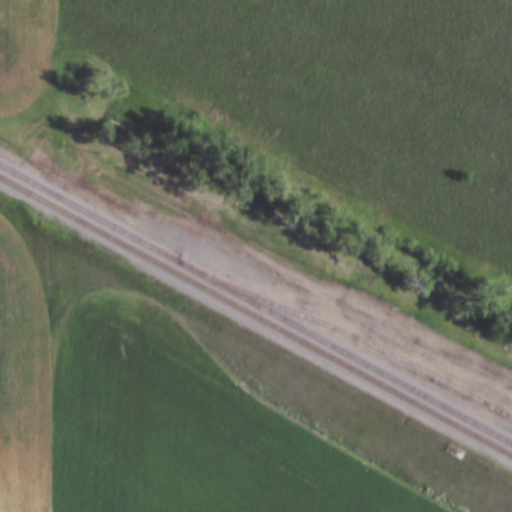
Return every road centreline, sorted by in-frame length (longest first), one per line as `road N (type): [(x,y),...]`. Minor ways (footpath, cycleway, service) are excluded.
road 1 (track): [(511,377),(77,147),(53,180)]
road 2 (track): [(81,0),(85,96),(48,193),(41,250),(45,511)]
